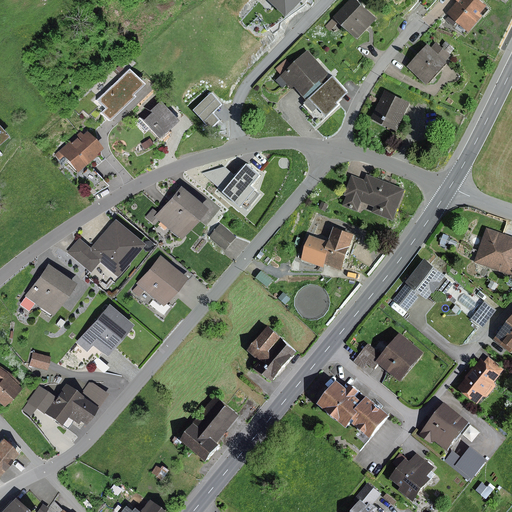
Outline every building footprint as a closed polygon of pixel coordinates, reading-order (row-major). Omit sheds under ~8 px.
[(267,0),(283,16),(299,0),(267,0)] [(356,0),(348,0),(333,16),(357,38),(376,19),(356,0)] [(457,0),(460,2),(449,13),(468,30),(481,17),(478,15),(486,7),(478,0),(457,0)] [(428,45),(408,66),(425,82),(445,61),(444,59),(453,50),(445,42),(442,45),(436,40),(430,47),(428,45)] [(306,49),(278,74),(290,88),(293,86),(302,96),(328,73),(306,49)] [(144,87),(127,70),(93,102),(110,120),(144,87)] [(332,77),(308,100),(324,118),(338,105),(336,103),(347,93),(332,77)] [(408,101),(384,91),(372,119),(397,129),(408,101)] [(225,106),(214,93),(194,111),(213,132),(223,123),(216,115),(225,106)] [(174,120),(154,101),(137,119),(157,138),(174,120)] [(82,131),(56,152),(73,173),(99,152),(82,131)] [(226,166),(206,171),(253,209),(265,194),(256,185),(265,174),(254,163),(241,177),(226,166)] [(365,181),(358,179),(349,205),(394,221),(406,190),(367,176),(365,181)] [(200,211),(176,190),(155,215),(150,211),(143,220),(152,227),(157,221),(178,238),(200,211)] [(115,275),(143,243),(115,218),(90,246),(87,250),(99,261),(115,275)] [(236,238),(220,225),(209,238),(224,252),(236,238)] [(329,244),(310,238),(303,259),(342,272),(354,236),(334,229),(329,244)] [(511,238),(486,229),(474,263),(511,276),(511,238)] [(443,234),(439,245),(445,247),(447,244),(455,247),(457,242),(448,239),(449,236),(443,234)] [(99,261),(87,250),(90,246),(80,236),(67,251),(90,271),(99,261)] [(183,280),(157,258),(130,291),(137,296),(142,290),(160,306),(183,280)] [(446,275),(424,259),(405,284),(419,295),(427,301),(446,275)] [(46,265),(21,297),(48,317),(72,285),(46,265)] [(272,281),(261,272),(258,275),(256,278),(267,288),(272,281)] [(419,295),(405,284),(393,300),(407,311),(419,295)] [(496,311),(484,302),(470,321),(481,329),(496,311)] [(106,306),(74,343),(84,352),(88,347),(101,358),(129,326),(106,306)] [(511,318),(494,341),(508,353),(511,348),(511,318)] [(296,352),(267,328),(247,351),(259,361),(254,368),(271,382),(296,352)] [(382,355),(376,362),(399,382),(423,354),(400,334),(382,355)] [(376,362),(382,355),(368,344),(354,362),(363,369),(367,364),(372,368),(376,362)] [(48,357),(30,353),(26,367),(45,371),(48,357)] [(488,357),(484,363),(500,375),(504,369),(488,357)] [(484,363),(480,360),(457,389),(477,405),(483,397),(487,397),(496,386),(494,383),(500,375),(484,363)] [(1,378),(0,379),(0,407),(15,394),(1,378)] [(82,397),(57,381),(36,414),(59,428),(65,418),(83,430),(104,395),(89,386),(82,397)] [(345,390),(336,382),(317,404),(345,427),(349,422),(370,439),(390,416),(365,395),(360,401),(354,396),(358,392),(349,385),(345,390)] [(240,418),(214,396),(179,440),(205,461),(240,418)] [(469,424),(443,403),(418,435),(430,445),(433,443),(446,453),(469,424)] [(0,469),(13,452),(0,443),(0,469)] [(452,449),(443,461),(467,481),(470,477),(472,479),(487,460),(469,446),(461,456),(452,449)] [(411,462),(407,459),(388,482),(413,502),(434,476),(431,474),(435,469),(417,454),(411,462)] [(482,482),(475,490),(486,499),(494,489),(490,485),(488,487),(482,482)] [(360,500),(369,507),(380,494),(368,483),(356,497),(360,500)] [(386,494),(383,497),(393,505),(396,501),(386,494)] [(22,511),(10,500),(0,510),(0,511),(22,511)] [(375,511),(369,507),(360,500),(350,511),(375,511)]
